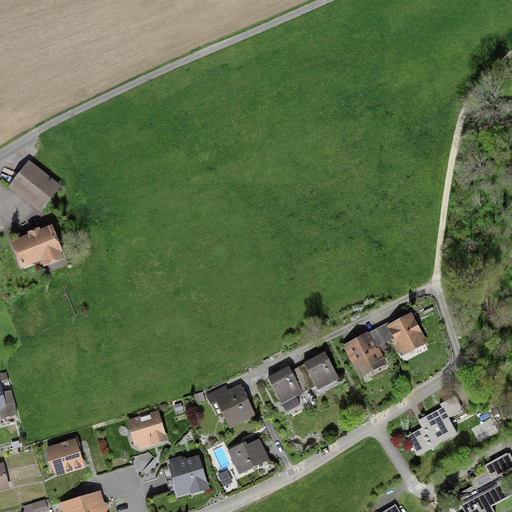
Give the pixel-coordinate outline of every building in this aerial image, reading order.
[(56,186),(28,165),(11,188),(38,210),(56,186)] [(50,230),(13,244),(22,267),(48,258),(51,266),(62,262),(50,230)] [(389,329),(400,354),(423,344),(412,319),(389,329)] [(380,362),(365,336),(348,346),(363,372),(380,362)] [(338,379),(325,352),(298,366),(311,392),(338,379)] [(311,392),(298,366),(270,380),(283,406),(311,392)] [(9,379),(0,381),(0,410),(2,419),(17,416),(9,379)] [(249,414),(234,387),(212,399),(227,426),(249,414)] [(421,426),(423,430),(409,439),(419,456),(456,434),(448,419),(462,411),(455,400),(442,407),(444,412),(421,426)] [(170,444),(160,413),(128,423),(137,454),(170,444)] [(88,469),(79,440),(49,449),(59,478),(88,469)] [(255,440),(229,452),(240,476),(271,463),(261,442),(255,440)] [(235,485),(240,476),(229,452),(224,444),(206,453),(223,487),(235,485)] [(511,470),(511,464),(506,454),(482,467),(489,482),(475,490),(473,487),(457,496),(465,510),(461,511),(494,511),(492,507),(511,495),(502,477),(511,470)] [(205,488),(195,459),(168,468),(177,497),(205,488)] [(0,493),(13,490),(6,464),(0,465),(0,493)] [(88,498),(81,500),(84,511),(101,511),(96,495),(88,498)] [(65,511),(84,511),(81,500),(70,503),(64,505),(65,511)] [(43,511),(44,511),(41,504),(41,501),(21,507),(22,511),(43,511)]
